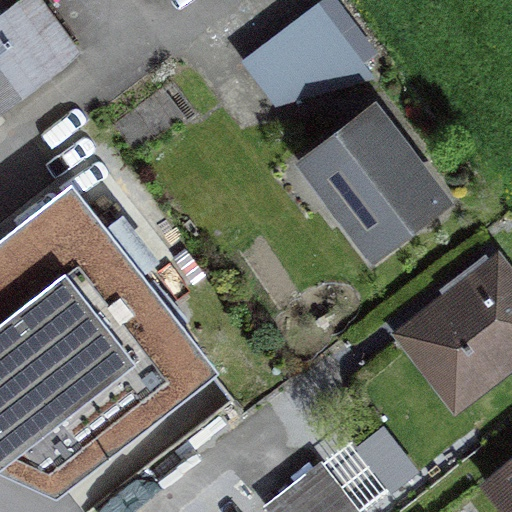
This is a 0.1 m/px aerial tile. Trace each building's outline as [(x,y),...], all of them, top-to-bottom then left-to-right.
[(23,0),(0,17),(0,111),(75,56),(33,0),(23,0)] [(322,4),(245,61),(273,99),(367,74),(322,4)] [(162,87),(112,124),(135,153),(185,116),(162,87)] [(373,115),(309,164),(375,250),(439,201),(373,115)] [(0,466),(56,494),(214,370),(95,219),(0,293),(0,466)] [(511,280),(497,262),(403,334),(456,403),(511,360),(511,280)] [(354,439),(267,506),(271,511),(356,511),(391,486),(354,439)] [(511,511),(511,464),(487,485),(510,511),(511,511)]
